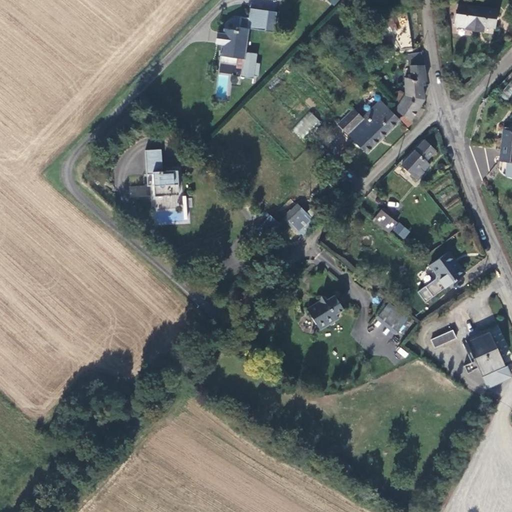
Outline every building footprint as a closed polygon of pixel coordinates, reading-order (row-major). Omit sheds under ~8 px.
[(477,26),(494,29),(497,11),(469,7),(468,13),(457,11),(454,27),(465,28),(465,30),(476,31),(477,26)] [(248,19),(241,18),(239,27),(239,28),(236,28),(235,31),(224,30),(223,34),(221,34),(220,45),(222,45),(221,52),(219,52),(219,56),(220,57),(219,64),(236,66),(237,59),(244,60),(248,30),(265,32),(267,12),(250,10),(248,19)] [(395,15),(401,50),(413,48),(406,12),(395,15)] [(396,24),(393,18),(378,25),(382,31),(396,24)] [(411,66),(424,65),(422,53),(410,55),(411,66)] [(406,79),(406,96),(399,107),(397,111),(403,114),(412,119),(425,100),(422,89),(421,83),(427,82),(424,65),(411,66),(412,78),(406,79)] [(511,94),(511,82),(499,97),(506,102),(511,94)] [(399,107),(406,96),(399,91),(396,98),(394,103),(399,107)] [(366,152),(399,120),(381,101),(362,118),(351,109),(337,124),(366,152)] [(302,140),(320,122),(310,111),(291,129),(302,140)] [(403,114),(399,120),(410,128),(414,121),(412,119),(403,114)] [(511,131),(502,131),(499,161),(500,162),(499,171),(500,171),(502,174),(504,175),(506,177),(509,178),(511,179),(511,178),(511,131)] [(434,151),(423,141),(401,165),(416,181),(423,172),(420,168),(434,151)] [(154,198),(172,198),(172,196),(176,196),(176,193),(179,193),(178,172),(168,172),(166,172),(166,173),(165,173),(165,174),(165,175),(163,175),(161,151),(145,152),(147,176),(153,176),(154,198)] [(409,229),(382,207),(367,226),(372,230),(375,226),(397,244),(409,229)] [(297,210),(285,223),(295,232),(308,219),(297,210)] [(282,227),(271,218),(258,232),(269,241),(282,227)] [(459,220),(453,225),(457,231),(463,225),(459,220)] [(282,227),(293,236),(295,232),(285,223),(282,227)] [(450,252),(432,265),(447,285),(464,272),(450,252)] [(311,306),(306,310),(316,324),(325,318),(331,321),(338,316),(335,311),(342,307),(335,297),(329,302),(326,299),(320,297),(319,299),(317,301),(320,304),(317,307),(311,306)] [(407,319),(387,304),(376,318),(396,333),(407,319)] [(325,318),(316,324),(319,329),(331,321),(325,318)] [(435,348),(455,338),(452,332),(431,341),(435,348)] [(503,364),(489,333),(467,344),(481,374),(503,364)] [(447,345),(438,349),(440,355),(449,350),(447,345)]
